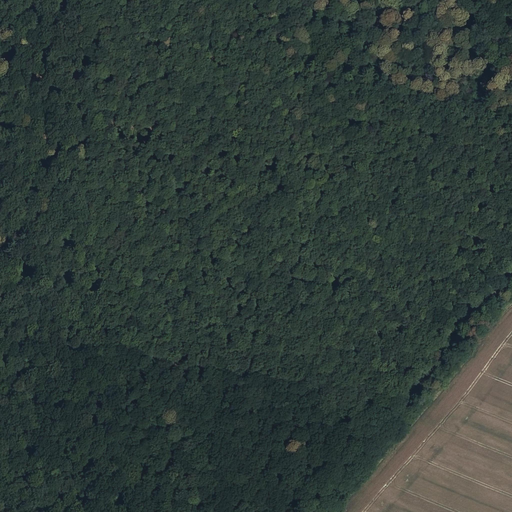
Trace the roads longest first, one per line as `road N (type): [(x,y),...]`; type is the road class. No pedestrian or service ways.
road 1 (track): [(53,0),(511,118)]
road 2 (track): [(409,398),(0,325)]
road 3 (track): [(511,279),(447,345),(316,511)]
